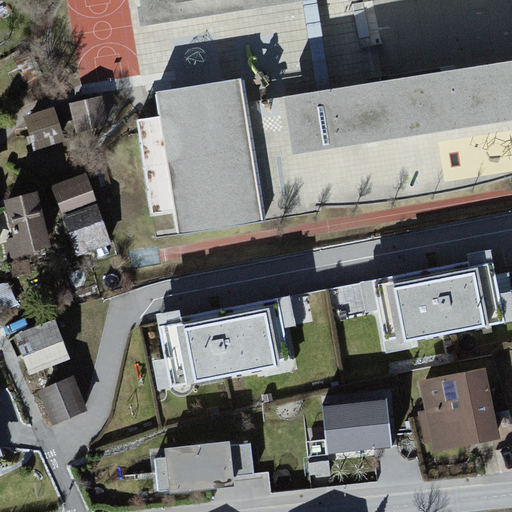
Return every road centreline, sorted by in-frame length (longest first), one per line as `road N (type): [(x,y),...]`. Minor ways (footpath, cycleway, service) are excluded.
road 1 (residential): [(0,329),(78,511)]
road 2 (residential): [(511,494),(349,511)]
